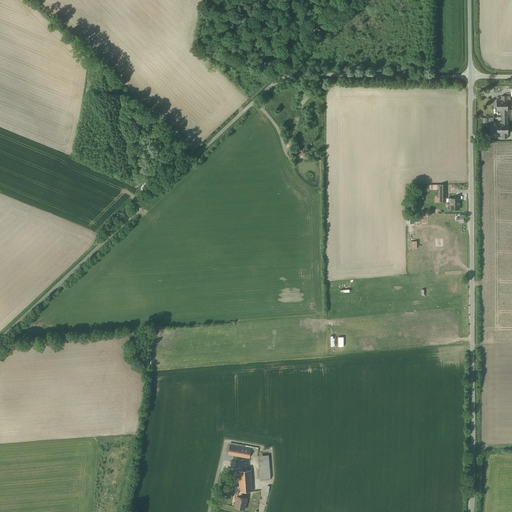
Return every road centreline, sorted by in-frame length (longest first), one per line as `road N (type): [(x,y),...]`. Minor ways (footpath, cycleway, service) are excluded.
road 1 (unclassified): [(470,78),(280,80),(0,338)]
road 2 (unclassified): [(471,511),(470,78)]
